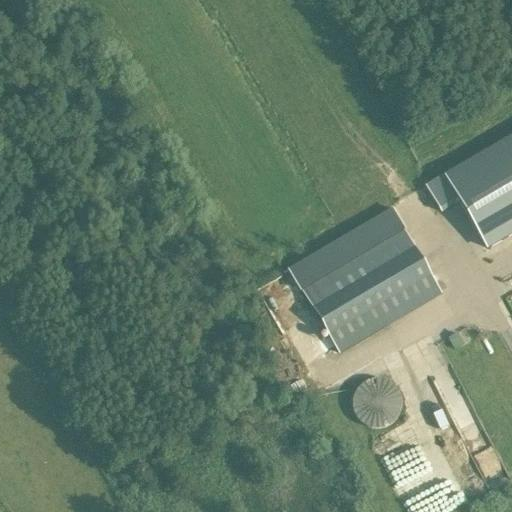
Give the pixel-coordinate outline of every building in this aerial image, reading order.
[(511,136),(442,178),(425,188),(439,212),(456,202),(486,252),(511,236),(511,136)] [(337,355),(442,294),(404,231),(300,292),(337,355)] [(456,334),(447,339),(453,350),(462,346),(456,334)] [(301,396),(319,385),(315,377),(297,387),(301,396)] [(360,422),(363,425),(368,427),(372,429),(377,429),(382,428),(386,427),(390,425),(394,422),(397,418),(399,414),(401,410),(401,405),(401,400),(400,396),(398,391),(395,388),(391,384),(387,382),(383,380),(378,379),(374,380),(369,381),(365,382),(361,385),(357,388),(355,392),(353,397),(352,401),(352,406),(352,411),(354,415),(356,419),(360,422)] [(378,450),(406,511),(438,511),(404,438),(378,450)]
